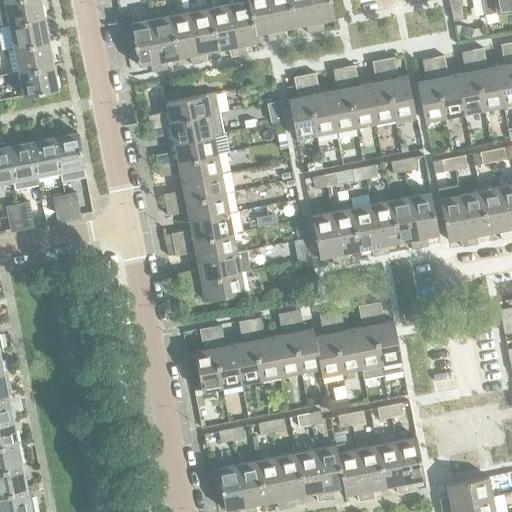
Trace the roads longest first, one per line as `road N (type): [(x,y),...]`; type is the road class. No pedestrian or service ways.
road 1 (residential): [(190,511),(128,220)]
road 2 (residential): [(128,220),(86,0)]
road 3 (residential): [(0,247),(128,220)]
